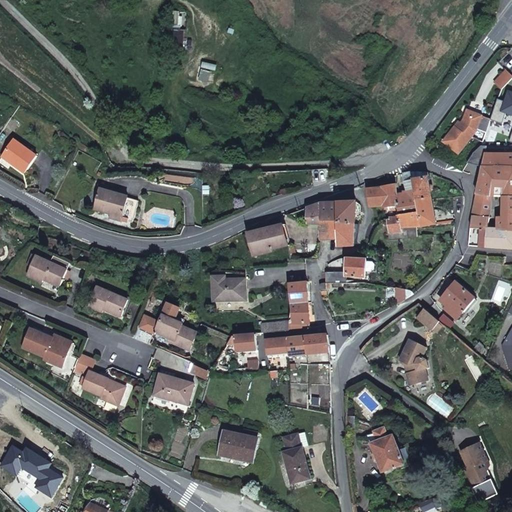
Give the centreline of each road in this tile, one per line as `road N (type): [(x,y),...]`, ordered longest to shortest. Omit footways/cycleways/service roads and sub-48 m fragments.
road 1 (unclassified): [(347,511),(340,418),(347,355),(428,289),(460,244),(468,190),(405,150)]
road 2 (tertiary): [(405,150),(181,244),(103,240),(0,187)]
road 3 (secondary): [(0,373),(209,511)]
road 4 (tertiary): [(511,16),(405,150)]
road 5 (residential): [(0,292),(136,351)]
